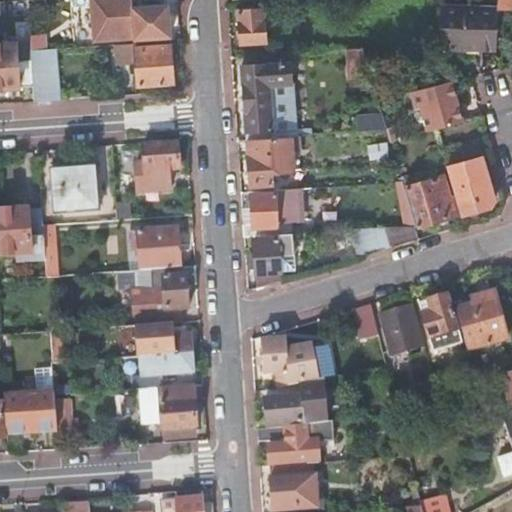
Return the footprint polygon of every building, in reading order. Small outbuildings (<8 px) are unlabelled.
[(132,0),(90,0),(93,41),(170,36),(168,6),(133,8),(132,0)] [(511,0),(498,0),(498,8),(511,8),(511,0)] [(511,8),(498,8),(442,6),(440,49),(478,49),(495,49),(495,35),(511,34),(511,8)] [(263,9),(239,10),(241,41),(266,40),(263,9)] [(0,43),(0,88),(34,87),(31,49),(31,42),(0,43)] [(116,64),(136,63),(137,85),(173,83),(170,44),(135,46),(134,42),(114,44),(116,64)] [(367,65),(362,47),(347,48),(348,66),(367,65)] [(35,102),(59,100),(55,48),(31,49),(34,87),(35,102)] [(244,98),(269,96),(293,94),(291,61),(241,64),(244,98)] [(462,121),(451,82),(409,94),(413,111),(418,109),(424,132),(462,121)] [(293,94),(269,96),(244,98),(246,131),(268,129),(268,137),(296,135),(293,94)] [(268,137),(246,138),(250,186),(272,184),(272,171),(292,170),(291,150),(302,150),(300,135),(296,135),(268,137)] [(180,169),(177,143),(142,147),(144,164),(135,165),(138,194),(171,191),(169,171),(180,169)] [(443,155),(459,150),(458,144),(441,149),(443,155)] [(443,155),(447,167),(455,194),(457,202),(461,215),(490,207),(494,199),(482,157),(463,162),(459,150),(443,155)] [(96,166),(51,170),(54,212),(99,209),(96,166)] [(443,175),(404,187),(415,224),(415,226),(460,212),(457,202),(455,194),(449,196),(443,175)] [(404,187),(402,180),(396,181),(403,225),(415,224),(404,187)] [(252,224),(243,225),(243,235),(272,233),(272,226),(277,226),(277,222),(297,221),(295,188),(274,189),(275,192),(250,194),(252,224)] [(41,209),(0,211),(0,256),(45,253),(43,227),(41,209)] [(138,232),(140,271),(162,269),(179,268),(176,229),(138,232)] [(292,237),(253,240),(256,272),(280,270),(279,255),(293,254),(292,237)] [(134,307),(135,327),(181,323),(179,310),(188,309),(185,277),(179,277),(179,268),(162,269),(165,305),(134,307)] [(473,305),(456,310),(468,351),(507,339),(493,291),(471,297),(473,305)] [(447,296),(419,304),(428,338),(432,351),(460,343),(447,296)] [(359,308),(353,309),(361,340),(379,335),(377,325),(372,304),(359,308)] [(411,307),(381,315),(393,355),(422,346),(411,307)] [(140,359),(192,355),(191,335),(138,339),(140,359)] [(287,372),(288,386),(313,381),(319,380),(312,344),(287,349),(286,338),(261,340),(263,373),(276,373),(283,372),(283,374),(287,374),(287,372)] [(62,349),(51,350),(52,365),(63,364),(62,349)] [(194,373),(192,355),(140,359),(141,377),(156,376),(194,373)] [(510,405),(511,410),(511,372),(501,376),(509,405),(510,405)] [(128,378),(129,390),(139,389),(157,388),(156,376),(141,377),(128,378)] [(301,397),(265,400),(267,426),(303,423),(303,426),(305,426),(305,424),(317,423),(329,422),(326,378),(319,380),(313,381),(300,383),(301,397)] [(159,388),(161,424),(162,428),(162,429),(196,427),(196,425),(193,385),(159,388)] [(157,388),(139,389),(142,425),(161,424),(159,388),(157,388)] [(3,396),(6,434),(55,431),(53,393),(3,396)] [(56,399),(58,434),(72,433),(70,398),(56,399)] [(408,451),(399,413),(390,414),(401,457),(409,457),(408,451)] [(511,419),(503,422),(511,453),(511,419)] [(285,428),(257,430),(258,442),(285,439),(285,445),(269,446),(270,464),(308,461),(308,464),(319,463),(318,440),(314,440),(314,431),(285,433),(285,428)] [(352,451),(324,453),(325,461),(352,459),(352,451)] [(511,475),(511,457),(503,460),(507,476),(511,475)] [(303,464),(270,467),(273,511),(317,508),(315,474),(314,474),(314,465),(303,464)] [(449,511),(445,495),(420,501),(421,507),(422,511),(449,511)] [(202,511),(201,498),(176,500),(177,511),(202,511)]
